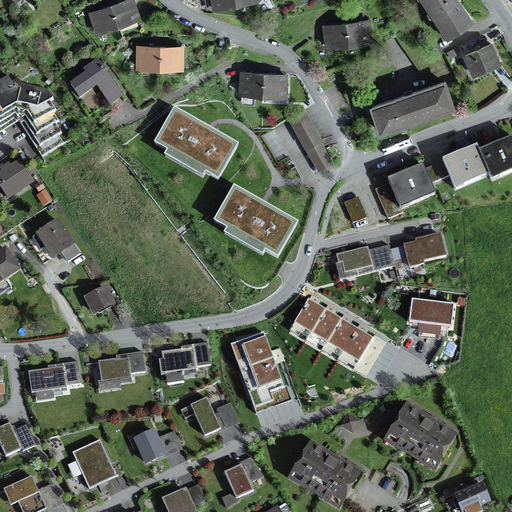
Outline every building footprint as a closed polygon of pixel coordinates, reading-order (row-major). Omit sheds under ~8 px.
[(131,0),(128,0),(110,6),(117,26),(138,18),(131,0)] [(234,0),(211,0),(214,9),(235,5),(234,0)] [(422,0),(447,37),(448,37),(471,21),(457,0),(422,0)] [(110,6),(90,14),(97,33),(117,26),(110,6)] [(367,21),(345,24),(348,45),(370,42),(367,21)] [(345,24),(324,27),(326,47),(348,45),(345,24)] [(419,68),(423,78),(450,69),(443,54),(432,60),(408,26),(396,35),(419,68)] [(498,63),(490,45),(465,56),(473,74),(498,63)] [(159,48),(137,47),(137,68),(159,68),(159,48)] [(181,48),(159,48),(159,68),(181,69),(181,48)] [(96,87),(109,105),(121,97),(97,62),(85,70),(87,73),(70,85),(79,99),(96,87)] [(263,75),(241,73),(240,94),(262,95),(263,75)] [(285,76),(263,75),(262,95),(284,96),(285,76)] [(0,125),(11,119),(14,117),(36,150),(61,134),(55,125),(58,123),(52,114),(55,112),(49,103),(52,101),(46,91),(21,85),(17,79),(11,83),(7,77),(0,81),(0,125)] [(452,107),(444,83),(372,107),(380,132),(381,132),(380,129),(389,125),(390,129),(391,128),(390,128),(400,125),(401,125),(400,122),(430,112),(431,115),(432,114),(431,114),(441,111),(442,111),(441,108),(450,105),(451,108),(452,107)] [(289,119),(306,148),(319,141),(320,141),(303,111),(289,119)] [(217,177),(234,147),(207,132),(175,113),(158,143),(217,177)] [(511,138),(478,153),(488,176),(490,181),(511,171),(511,138)] [(306,148),(312,159),(325,152),(319,141),(306,148)] [(488,176),(478,153),(476,147),(442,162),(442,163),(428,169),(434,183),(448,177),(454,191),(488,176)] [(312,159),(318,170),(331,163),(325,152),(312,159)] [(10,168),(9,167),(1,172),(2,173),(0,174),(0,188),(7,199),(32,183),(18,163),(10,168)] [(434,194),(430,185),(422,167),(387,182),(389,185),(375,191),(388,220),(402,214),(399,208),(407,204),(409,207),(426,199),(424,196),(433,192),(434,194)] [(276,255),(293,225),(260,205),(236,191),(218,221),(276,255)] [(357,199),(343,204),(352,224),(357,223),(366,219),(357,199)] [(57,222),(37,235),(53,259),(73,245),(57,222)] [(416,247),(405,249),(410,270),(424,267),(423,264),(445,259),(440,238),(415,243),(416,247)] [(338,280),(394,266),(388,243),(333,256),(338,280)] [(0,277),(2,281),(18,270),(4,250),(0,252),(0,277)] [(86,299),(93,314),(112,305),(104,290),(86,299)] [(410,326),(453,331),(456,311),(412,306),(410,326)] [(116,355),(117,362),(98,365),(101,386),(130,382),(129,374),(147,371),(144,351),(116,355)] [(192,351),(162,355),(163,364),(159,365),(161,379),(195,374),(192,351)] [(28,371),(31,392),(81,385),(77,361),(48,365),(49,368),(28,371)] [(218,429),(205,400),(190,406),(203,436),(218,429)] [(445,443),(450,435),(409,410),(404,418),(401,417),(389,438),(396,442),(395,445),(426,464),(427,461),(435,466),(448,445),(445,443)] [(341,427),(352,433),(358,422),(347,416),(341,427)] [(23,422),(0,431),(0,442),(7,460),(34,448),(23,422)] [(154,434),(134,443),(145,469),(165,461),(154,434)] [(100,445),(75,456),(89,490),(115,479),(100,445)] [(349,481),(354,473),(313,448),(308,456),(306,455),(293,475),(300,480),(299,483),(330,502),(332,499),(339,504),(352,483),(349,481)] [(235,500),(253,492),(241,466),(224,474),(235,500)] [(252,483),(262,478),(259,472),(250,477),(252,483)] [(22,511),(39,511),(47,509),(34,478),(7,489),(14,505),(18,503),(22,511)] [(481,486),(468,492),(467,489),(454,494),(455,497),(461,511),(467,511),(488,503),(481,486)] [(205,502),(203,497),(189,503),(184,492),(164,501),(168,511),(193,511),(191,508),(205,502)]
